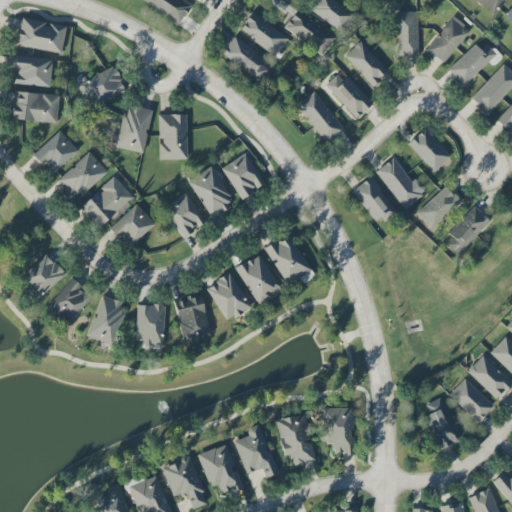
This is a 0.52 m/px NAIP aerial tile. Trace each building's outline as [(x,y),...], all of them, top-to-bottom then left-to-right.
[(191,5),(182,0),(141,0),(141,1),(179,24),(191,5)] [(316,0),(309,11),(342,34),(355,16),(332,0),(316,0)] [(475,0),(491,16),(507,0),(475,0)] [(511,6),(503,16),(511,24),(511,6)] [(321,57),(335,39),(297,10),(284,27),(321,57)] [(417,57),(416,12),(395,13),(396,58),(417,57)] [(239,31),(275,57),(288,39),(251,13),(239,31)] [(423,49),(440,65),(470,32),(453,17),(423,49)] [(66,27),(49,24),(49,23),(21,19),(17,46),(61,54),(66,27)] [(260,64),(265,59),(235,36),(221,54),(259,82),(268,70),(260,64)] [(388,71),(359,41),(343,57),(372,86),(388,71)] [(447,71),(463,87),(496,54),(486,44),(479,50),(474,44),(447,71)] [(15,85),(50,87),(51,59),(16,57),(15,85)] [(511,87),(511,73),(503,64),(469,99),(486,115),(511,87)] [(75,85),(84,105),(90,103),(92,107),(126,93),(115,68),(75,85)] [(372,104),(341,72),(325,87),(356,119),(372,104)] [(325,144),(343,130),(314,92),(296,106),(325,144)] [(58,94),(13,93),(12,121),(57,122),(58,94)] [(511,103),(495,121),(511,136),(511,135),(511,103)] [(150,111),(123,107),(117,149),(144,153),(150,111)] [(186,115),(159,115),(159,144),(159,160),(186,160),(186,115)] [(450,157),(423,129),(407,145),(434,172),(450,157)] [(51,175),(78,151),(59,130),(32,155),(51,175)] [(56,182),(74,202),(106,171),(89,152),(56,182)] [(241,200),(264,185),(244,154),(221,169),(241,200)] [(403,210),(427,192),(417,177),(411,182),(393,158),(375,172),(403,210)] [(188,181),(210,219),(231,207),(227,199),(229,197),(212,167),(188,181)] [(79,209),(99,229),(132,197),(113,177),(79,209)] [(351,192),(375,221),(381,216),(386,222),(397,214),(368,179),(351,192)] [(461,203),(446,186),(416,213),(431,230),(461,203)] [(181,238),(204,225),(187,193),(163,207),(181,238)] [(128,249),(154,225),(136,205),(109,229),(128,249)] [(459,255),(490,222),(474,207),(443,240),(459,255)] [(314,277),(289,235),(264,250),(287,287),(302,278),(305,282),(314,277)] [(282,293),(259,254),(235,268),(258,307),(282,293)] [(65,277),(48,255),(18,277),(35,299),(65,277)] [(229,274),(205,289),(227,322),(250,307),(229,274)] [(48,306),(68,324),(92,298),(72,280),(48,306)] [(211,336),(199,295),(172,303),(184,344),(211,336)] [(125,303),(100,296),(88,339),(113,346),(125,303)] [(136,305),(135,345),(163,346),(164,306),(136,305)] [(511,374),(511,344),(504,337),(489,354),(511,374)] [(496,400),(511,384),(482,356),(466,372),(496,400)] [(493,406),(464,379),(448,396),(477,423),(493,406)] [(423,417),(439,450),(460,441),(439,398),(425,405),(429,414),(423,417)] [(322,410),(324,445),(332,444),(333,456),(353,454),(350,408),(322,410)] [(315,460),(302,414),(274,422),(285,457),(291,456),(294,466),(315,460)] [(279,475),(259,424),(246,430),(249,436),(233,442),(246,475),(262,468),(267,480),(279,475)] [(199,454),(209,488),(218,485),(221,495),(241,489),(228,445),(199,454)] [(189,455),(160,465),(172,499),(185,495),(191,510),(207,504),(189,455)] [(511,477),(508,480),(503,474),(492,482),(511,506),(511,477)] [(170,511),(156,476),(127,487),(137,511),(141,511),(145,511),(170,511)] [(498,511),(488,489),(468,498),(473,511),(498,511)] [(441,511),(464,511),(463,503),(441,506),(441,511)]
